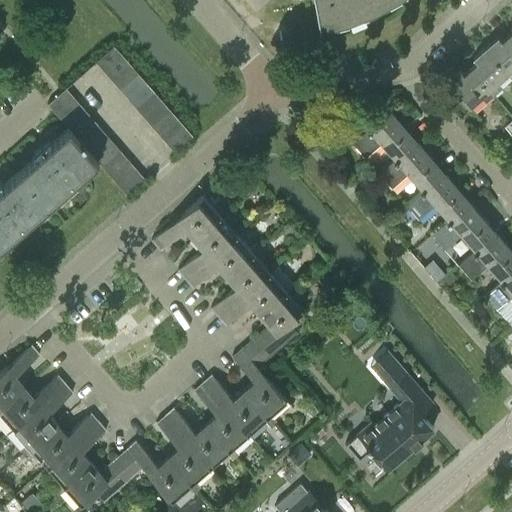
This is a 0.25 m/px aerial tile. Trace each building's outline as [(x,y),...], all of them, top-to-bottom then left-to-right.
[(313,0),(318,30),(346,23),(373,12),(395,0),(313,0)] [(511,40),(508,36),(501,42),(496,36),(484,46),(505,72),(511,65),(511,40)] [(104,70),(122,54),(114,44),(95,60),(104,70)] [(494,81),(505,72),(484,46),(471,57),(477,63),(470,69),(491,94),(499,87),(494,81)] [(112,79),(130,63),(122,54),(104,70),(112,79)] [(119,88),(138,72),(130,63),(112,79),(119,88)] [(470,69),(463,75),(458,69),(445,80),(467,105),(479,95),(483,100),(491,94),(470,69)] [(127,97),(146,81),(138,72),(119,88),(127,97)] [(135,106),(154,90),(146,81),(127,97),(135,106)] [(56,112),(73,97),(64,87),(47,103),(56,112)] [(143,115),(161,99),(154,90),(135,106),(143,115)] [(63,121),(80,106),(73,97),(56,112),(63,121)] [(151,124),(169,108),(161,99),(143,115),(151,124)] [(71,130),(89,115),(80,106),(63,121),(68,127),(68,126),(71,130)] [(159,133),(177,117),(169,108),(151,124),(159,133)] [(394,158),(415,140),(388,109),(351,141),(364,157),(380,143),(393,158),(394,158)] [(79,139),(97,124),(89,115),(71,130),(79,139)] [(167,142),(185,127),(177,117),(159,133),(167,142)] [(511,136),(511,117),(502,125),(511,136)] [(87,148),(105,133),(97,124),(79,139),(87,148)] [(87,148),(79,139),(71,130),(68,126),(68,127),(19,170),(48,204),(97,160),(98,160),(95,157),(87,148)] [(175,152),(193,136),(185,127),(167,142),(175,152)] [(95,157),(112,142),(105,133),(87,148),(95,157)] [(420,189),(442,170),(415,140),(394,158),(393,158),(377,172),(390,187),(406,173),(420,188),(420,189)] [(103,167),(120,151),(112,142),(95,157),(98,160),(97,160),(103,167)] [(111,176),(128,160),(120,151),(103,167),(111,176)] [(119,185),(136,169),(128,160),(111,176),(119,185)] [(127,194),(144,178),(136,169),(119,185),(127,194)] [(0,245),(48,204),(19,170),(0,186),(0,245)] [(447,219),(469,200),(442,170),(420,189),(420,188),(404,202),(417,217),(432,203),(446,219),(447,219)] [(224,202),(216,209),(203,193),(152,238),(160,247),(184,226),(192,235),(227,205),(224,202)] [(473,250),(495,231),(469,200),(447,219),(446,219),(430,233),(443,248),(459,234),(473,249),(473,250)] [(222,216),(230,209),(227,205),(192,235),(202,247),(178,268),(185,276),(236,231),(222,216)] [(257,241),(250,247),(236,231),(185,276),(193,285),(217,264),(226,274),(260,244),(257,241)] [(500,280),(511,269),(511,250),(495,231),(473,250),(473,249),(457,263),(470,278),(486,264),(499,280),(500,280)] [(255,253),(263,247),(260,244),(226,274),(235,284),(211,305),(219,314),(277,263),(276,262),(268,268),(255,253)] [(432,259),(424,266),(436,279),(443,273),(432,259)] [(260,313),(294,283),(277,263),(219,314),(227,323),(251,302),(260,313)] [(511,269),(500,280),(499,280),(483,293),(496,308),(511,294),(511,269)] [(436,282),(442,288),(455,276),(450,270),(436,282)] [(289,292),(296,285),(294,283),(260,313),(269,323),(242,346),(258,364),(298,330),(289,320),(303,308),(289,292)] [(16,374),(41,353),(32,343),(0,371),(0,405),(24,384),(16,374)] [(286,397),(258,364),(242,346),(233,354),(254,379),(244,387),(274,421),(277,418),(271,410),(286,397)] [(389,381),(405,368),(392,352),(375,364),(389,381)] [(420,410),(432,400),(405,369),(388,383),(400,397),(373,421),(370,418),(344,440),(359,457),(371,446),(388,465),(434,425),(420,410)] [(15,426),(66,381),(58,372),(33,394),(24,384),(0,405),(0,411),(1,410),(15,426)] [(244,387),(233,397),(212,372),(204,379),(248,430),(264,417),(270,424),(274,421),(244,387)] [(233,444),(248,430),(204,379),(194,388),(215,412),(206,420),(236,455),(239,452),(233,444)] [(48,411),(73,390),(66,381),(15,426),(28,441),(21,448),(24,451),(57,422),(48,411)] [(206,420),(195,430),(174,405),(165,413),(210,464),(226,450),(233,457),(236,455),(206,420)] [(48,463),(99,419),(91,410),(67,432),(57,422),(24,451),(27,454),(34,448),(48,463)] [(194,478),(210,464),(165,413),(156,421),(178,445),(168,454),(198,488),(201,485),(194,478)] [(82,449),(106,428),(99,419),(48,463),(61,479),(54,485),(57,488),(90,459),(82,449)] [(168,454),(158,463),(136,438),(127,446),(143,465),(172,498),(188,483),(195,491),(198,488),(168,454)] [(299,441),(286,454),(297,465),(310,453),(299,441)] [(104,500),(143,465),(127,446),(99,470),(90,459),(57,488),(60,492),(67,485),(82,502),(95,491),(104,500)] [(281,511),(328,511),(309,490),(307,491),(299,482),(275,504),(281,511)] [(29,511),(41,501),(31,491),(20,501),(29,511)]
